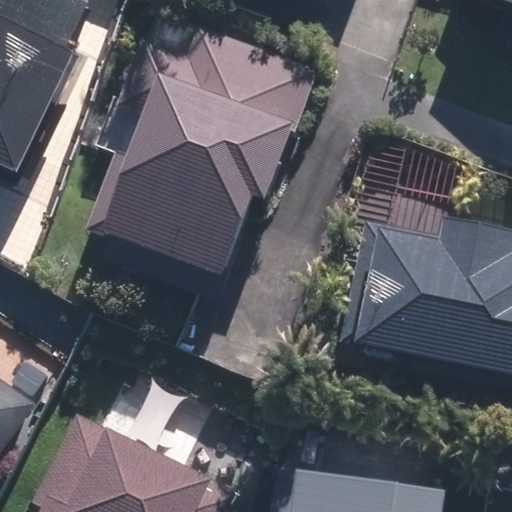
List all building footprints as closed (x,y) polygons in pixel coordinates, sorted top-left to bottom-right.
[(0,18),(0,180),(11,185),(74,53),(0,18)] [(315,71),(194,26),(183,57),(137,37),(111,104),(134,114),(93,227),(214,272),(244,192),(256,197),(282,134),(291,137),(315,71)] [(511,230),(434,214),(430,234),(360,218),(335,338),(511,374),(511,387),(511,388),(511,230)] [(0,453),(27,410),(0,393),(0,453)] [(232,511),(243,490),(97,423),(54,511),(232,511)] [(435,511),(438,488),(272,465),(265,511),(435,511)]
